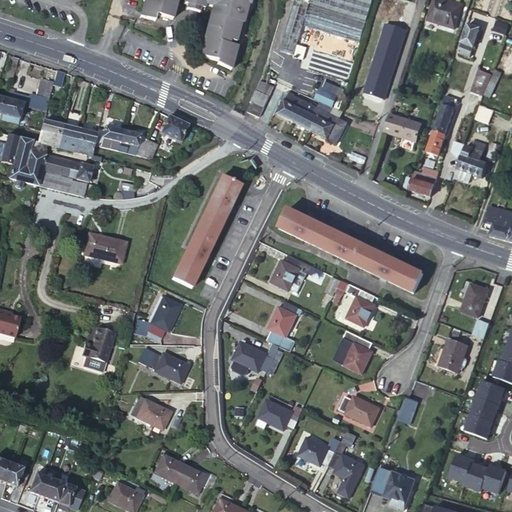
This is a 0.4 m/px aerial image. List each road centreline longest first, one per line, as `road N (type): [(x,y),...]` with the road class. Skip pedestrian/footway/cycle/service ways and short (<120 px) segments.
road 1 (residential): [(324,511),(220,446),(214,431),(214,313),(289,159)]
road 2 (secondary): [(0,30),(101,66),(289,159)]
road 3 (residential): [(491,18),(425,228)]
road 4 (residential): [(356,195),(421,0)]
road 5 (residential): [(455,240),(413,345),(392,376)]
road 6 (unknown): [(455,240),(511,101)]
